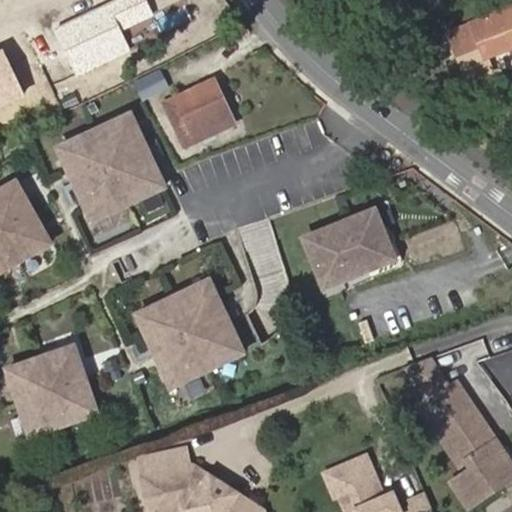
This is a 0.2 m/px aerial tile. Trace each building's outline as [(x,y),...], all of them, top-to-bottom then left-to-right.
[(511,9),(448,34),(467,82),(491,72),(485,58),(511,47),(511,9)] [(142,97),(167,86),(159,70),(135,81),(142,97)] [(202,131),(230,117),(213,84),(165,106),(185,149),(206,140),(202,131)] [(134,116),(61,149),(94,222),(167,189),(134,116)] [(234,126),(230,117),(202,131),(206,140),(234,126)] [(19,185),(0,194),(0,274),(52,246),(19,185)] [(391,262),(373,216),(307,242),(325,288),(391,262)] [(173,389),(245,355),(211,282),(139,317),(173,389)] [(77,349),(10,372),(33,438),(99,416),(77,349)] [(448,390),(428,359),(406,367),(429,402),(433,399),(434,399),(448,390)] [(383,374),(399,412),(418,405),(403,366),(383,374)] [(442,412),(464,397),(456,385),(448,390),(434,399),(433,399),(429,402),(420,407),(437,432),(450,423),(442,412)] [(487,439),(491,436),(464,397),(442,412),(450,423),(437,432),(462,468),(468,464),(472,471),(452,484),(468,508),(511,478),(511,467),(495,443),(492,446),(487,439)] [(495,443),(491,436),(487,439),(492,446),(495,443)] [(390,511),(387,504),(369,462),(327,480),(337,505),(341,503),(345,511),(432,511),(428,501),(412,507),(414,511),(390,511)] [(263,511),(263,509),(192,463),(140,474),(147,511),(170,511),(183,509),(187,511),(263,511)] [(400,511),(395,500),(387,504),(390,511),(400,511)]
